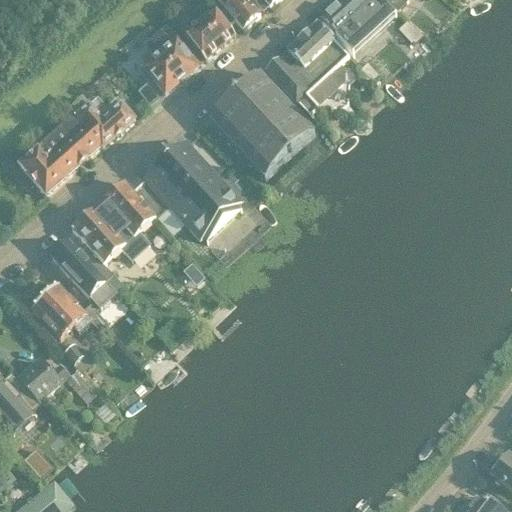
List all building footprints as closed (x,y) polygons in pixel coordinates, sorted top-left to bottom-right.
[(251,9),(254,7),(256,9),(262,4),(258,0),(213,0),(225,13),(235,25),(244,35),(261,20),(251,9)] [(258,0),(262,4),(270,12),(283,0),(258,0)] [(354,60),(397,21),(380,3),(378,4),(374,0),(348,0),(323,23),(338,41),(337,42),(354,60)] [(402,0),(378,0),(396,17),(408,5),(402,0)] [(235,25),(225,13),(218,20),(227,31),(235,25)] [(227,31),(218,20),(215,17),(185,42),(206,67),(236,42),(227,31)] [(318,28),(302,42),(317,58),(322,53),(334,66),(334,70),(336,72),(348,61),(318,28)] [(157,63),(144,75),(166,101),(200,72),(184,53),(178,46),(177,47),(167,33),(146,51),(157,63)] [(302,42),(288,55),(311,81),(319,74),(322,77),(327,77),(334,70),(334,66),(322,53),(317,58),(302,42)] [(323,108),(279,63),(266,75),(311,122),(320,114),(319,112),(323,108)] [(260,80),(211,126),(213,129),(215,128),(268,185),(315,140),(262,83),(263,82),(260,80)] [(147,89),(138,96),(144,104),(153,96),(147,89)] [(99,106),(78,125),(102,153),(103,155),(136,126),(119,106),(108,115),(99,106)] [(20,172),(47,202),(102,153),(78,125),(74,120),(37,151),(40,154),(20,172)] [(241,207),(187,148),(175,159),(173,157),(172,158),(173,159),(166,166),(164,165),(164,166),(165,167),(157,174),(156,173),(155,174),(157,176),(146,186),(169,212),(200,245),(203,242),(208,247),(209,246),(207,245),(240,215),(241,216),(242,215),(238,210),(241,207)] [(156,223),(169,212),(146,186),(134,197),(126,189),(73,235),(87,251),(80,257),(106,285),(112,278),(105,271),(122,256),(132,268),(151,250),(141,239),(157,225),(156,223)] [(107,287),(106,285),(80,257),(79,257),(70,247),(62,255),(57,256),(56,261),(53,263),(89,303),(107,287)] [(193,268),(186,275),(198,288),(205,282),(193,268)] [(91,327),(59,292),(57,293),(52,292),(47,296),(48,301),(32,316),(60,345),(67,339),(74,332),(79,338),(91,327)] [(93,307),(88,312),(104,330),(107,327),(97,315),(99,313),(93,307)] [(88,312),(83,317),(91,327),(93,325),(100,333),(104,330),(88,312)] [(75,370),(86,360),(76,349),(65,359),(75,370)] [(61,370),(54,375),(50,379),(39,367),(24,381),(45,404),(64,387),(71,381),(61,370)] [(67,386),(88,409),(101,397),(80,374),(67,386)] [(0,382),(0,423),(11,436),(13,438),(34,420),(32,418),(40,411),(12,379),(4,386),(0,382)] [(36,455),(24,466),(40,485),(53,473),(36,455)] [(511,465),(508,462),(492,482),(511,498),(511,465)] [(9,475),(0,482),(0,497),(17,484),(9,475)]
